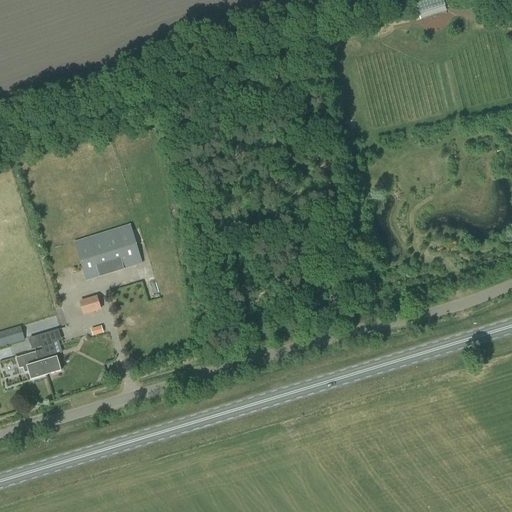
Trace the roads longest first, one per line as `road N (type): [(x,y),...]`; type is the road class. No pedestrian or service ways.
road 1 (primary): [(0,480),(511,325)]
road 2 (unclassified): [(0,436),(511,286)]
